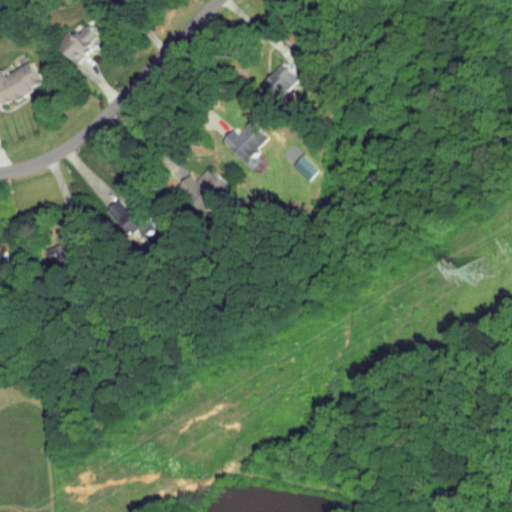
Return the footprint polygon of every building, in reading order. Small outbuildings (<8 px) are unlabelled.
[(103,41),(90,25),(81,32),(78,29),(71,34),(70,32),(57,43),(74,64),(103,41)] [(4,76),(0,68),(0,106),(1,108),(42,84),(29,62),(4,76)] [(280,98),(299,79),(283,62),(263,81),(280,98)] [(238,133),(232,128),(221,140),(251,169),(260,159),(254,153),(268,137),(250,120),(238,133)] [(196,180),(185,171),(176,182),(207,210),(228,185),(207,167),(196,180)]
